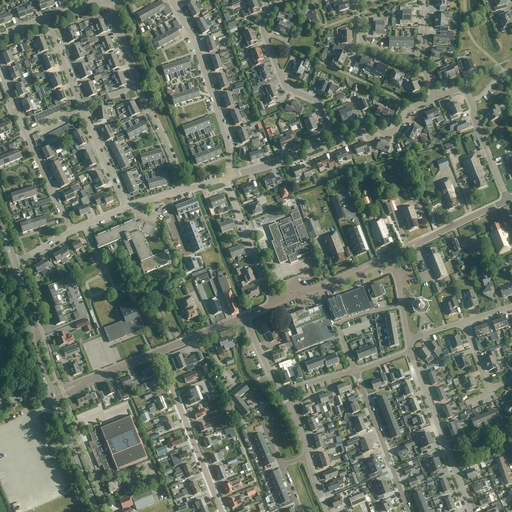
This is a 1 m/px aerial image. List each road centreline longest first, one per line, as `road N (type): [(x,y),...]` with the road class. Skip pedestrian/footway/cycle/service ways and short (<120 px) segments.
road 1 (residential): [(126,207),(47,20)]
road 2 (residential): [(181,191),(107,2)]
road 3 (residential): [(229,177),(226,139),(195,43),(171,0)]
road 4 (residential): [(71,231),(0,69)]
road 5 (residential): [(221,511),(157,352)]
road 6 (residential): [(470,511),(410,351)]
road 7 (residential): [(435,97),(465,87),(507,200)]
road 8 (residential): [(273,304),(229,177)]
road 9 (tertiary): [(388,257),(507,200)]
road 10 (tertiary): [(273,304),(388,257)]
road 11 (residential): [(332,141),(368,127),(389,132),(406,109),(435,97)]
